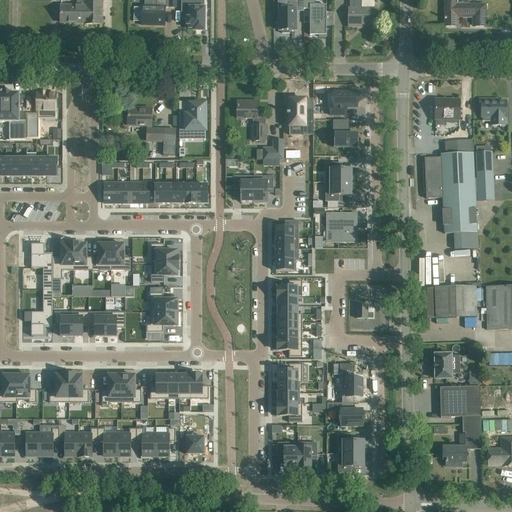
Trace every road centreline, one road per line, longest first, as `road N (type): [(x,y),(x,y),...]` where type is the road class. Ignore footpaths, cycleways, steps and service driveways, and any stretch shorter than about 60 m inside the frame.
road 1 (residential): [(253,471),(0,470)]
road 2 (track): [(229,498),(59,495),(3,511)]
road 3 (tertiary): [(407,275),(404,63)]
road 4 (residential): [(375,67),(377,275)]
road 5 (residential): [(0,359),(194,359)]
road 6 (unclassified): [(81,65),(264,68)]
road 7 (tertiary): [(410,502),(408,342)]
road 8 (unclassified): [(410,502),(253,498)]
road 9 (residential): [(377,275),(338,275),(338,341),(377,342)]
road 10 (residential): [(262,225),(263,350),(252,359)]
road 11 (residential): [(377,342),(380,477)]
road 12 (residential): [(193,225),(194,359)]
road 13 (residential): [(93,196),(93,117),(81,65)]
road 14 (residential): [(81,65),(72,196)]
